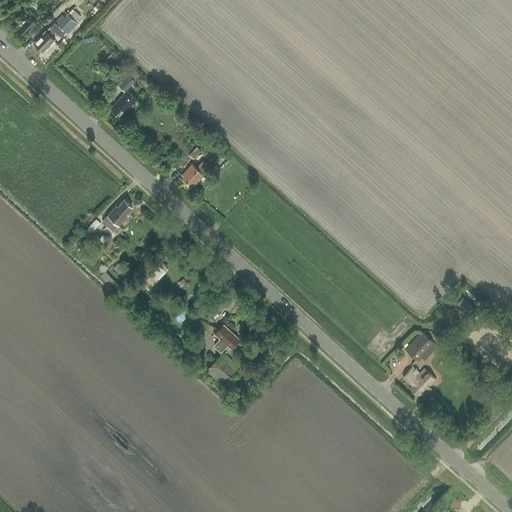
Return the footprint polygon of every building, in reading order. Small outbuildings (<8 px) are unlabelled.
[(37,22),(35,20),(41,14),(32,6),(26,12),(30,15),(25,20),(26,21),(18,30),(24,36),(37,22)] [(50,27),(46,31),(34,43),(43,52),(55,39),(51,35),(55,31),(58,34),(62,29),(67,34),(78,24),(65,12),(51,27),(50,27)] [(139,76),(133,70),(128,75),(124,71),(113,83),(124,93),(139,76)] [(120,122),(139,101),(127,91),(110,110),(111,111),(109,113),(116,119),(120,122)] [(184,150),(193,159),(201,151),(196,146),(196,147),(191,143),(184,150)] [(210,168),(203,161),(197,168),(192,164),(182,175),(184,177),(182,179),(192,188),(210,168)] [(119,225),(128,215),(127,214),(132,208),(124,200),(119,206),(116,206),(103,221),(109,225),(103,233),(111,240),(120,229),(118,227),(119,225)] [(164,262),(143,282),(149,288),(170,268),(164,262)] [(223,325),(215,334),(222,341),(221,342),(224,345),(226,344),(232,349),(240,340),(223,325)] [(417,360),(433,342),(422,332),(406,350),(417,360)] [(242,370),(223,352),(207,370),(226,388),(242,370)] [(424,369),(420,374),(413,367),(403,377),(412,386),(409,389),(418,396),(419,394),(421,396),(436,380),(424,369)]
